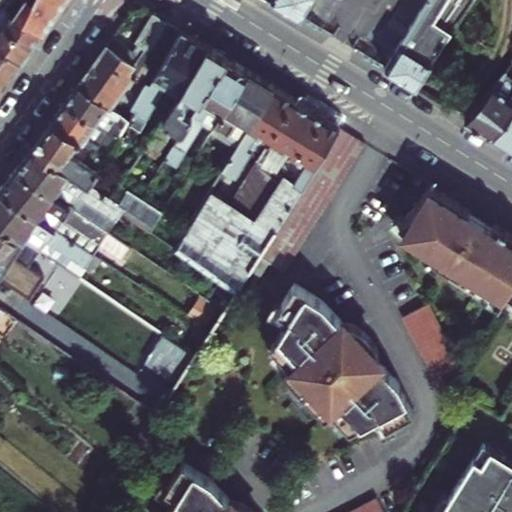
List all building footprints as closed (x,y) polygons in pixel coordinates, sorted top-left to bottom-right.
[(3,6),(9,10),(20,17),(24,17),(42,30),(63,0),(21,0),(15,8),(11,5),(6,2),(3,6)] [(270,0),(298,17),(309,0),(270,0)] [(426,0),(422,6),(443,19),(429,41),(440,48),(471,0),(426,0)] [(0,20),(0,21),(31,46),(42,30),(24,17),(20,17),(9,10),(3,6),(1,9),(0,8),(0,20)] [(414,86),(440,48),(429,41),(443,19),(422,6),(383,68),(414,86)] [(132,106),(144,79),(128,68),(142,47),(145,49),(165,20),(152,12),(133,40),(135,42),(130,48),(112,35),(76,84),(110,108),(125,87),(133,92),(128,103),(132,106)] [(0,42),(20,60),(31,46),(0,21),(0,20),(0,42)] [(148,82),(179,29),(165,20),(145,49),(142,47),(128,68),(144,79),(148,82)] [(148,82),(144,79),(132,106),(135,108),(129,120),(127,123),(149,137),(206,45),(179,29),(148,82)] [(20,60),(0,42),(0,76),(5,81),(20,60)] [(169,124),(180,130),(225,57),(206,45),(149,137),(141,151),(152,157),(169,131),(169,124)] [(213,124),(246,70),(225,57),(180,130),(162,159),(173,166),(200,124),(209,129),(210,128),(213,124)] [(511,106),(511,61),(510,60),(465,117),(492,133),(511,106)] [(238,139),(271,86),(246,70),(213,124),(238,139)] [(129,120),(110,108),(76,84),(64,102),(117,140),(127,123),(129,120)] [(257,155),(292,98),(271,86),(238,139),(235,144),(218,171),(224,174),(226,170),(234,174),(249,150),(257,155)] [(337,125),(292,98),(257,155),(249,168),(253,170),(254,169),(258,164),(259,165),(260,163),(281,177),(277,183),(256,216),(229,200),(193,259),(234,288),(248,267),(337,125)] [(106,158),(117,140),(64,102),(50,121),(91,148),(106,158)] [(511,106),(492,133),(511,145),(511,106)] [(83,160),(91,148),(50,121),(30,147),(88,185),(98,170),(83,160)] [(213,124),(210,128),(235,144),(238,139),(213,124)] [(282,271),(363,142),(337,125),(248,267),(259,274),(267,262),(282,271)] [(88,185),(30,147),(14,168),(69,205),(77,195),(114,220),(118,216),(130,224),(136,216),(88,185)] [(258,164),(254,169),(277,183),(281,177),(260,163),(259,165),(258,164)] [(69,205),(14,168),(0,186),(0,190),(54,226),(61,217),(99,243),(120,257),(128,244),(107,230),(69,205)] [(425,195),(456,205),(493,228),(496,224),(432,185),(425,195)] [(193,259),(229,200),(208,188),(173,246),(193,259)] [(54,226),(0,190),(0,223),(22,238),(38,249),(45,239),(84,264),(92,252),(54,226)] [(77,195),(69,205),(107,230),(114,220),(77,195)] [(456,205),(425,195),(416,211),(400,225),(438,264),(476,287),(479,283),(504,298),(511,285),(511,234),(496,224),(493,228),(456,205)] [(150,225),(159,210),(146,201),(137,216),(150,225)] [(61,217),(54,226),(92,252),(99,243),(61,217)] [(0,223),(0,280),(23,297),(38,275),(10,256),(22,238),(0,223)] [(45,239),(38,249),(50,257),(62,265),(72,271),(77,275),(84,264),(45,239)] [(92,252),(84,264),(93,270),(101,258),(92,252)] [(38,275),(23,297),(27,299),(42,278),(38,275)] [(177,376),(192,352),(84,280),(68,303),(177,376)] [(398,380),(380,360),(375,354),(380,349),(353,319),(347,324),(343,319),(324,299),(295,281),(279,308),(290,315),(272,343),(289,362),(283,368),(325,415),(332,408),(348,427),(379,412),(385,424),(413,410),(398,380)] [(479,283),(476,287),(475,290),(501,306),(501,302),(503,299),(504,298),(479,283)] [(511,285),(504,298),(503,299),(511,304),(511,285)] [(405,317),(436,378),(463,365),(431,304),(405,317)] [(144,386),(135,400),(153,412),(162,398),(144,386)] [(511,511),(511,459),(482,441),(438,511),(511,511)] [(249,511),(239,501),(233,506),(228,501),(210,482),(181,463),(163,491),(175,498),(166,511),(249,511)] [(381,511),(374,498),(346,511),(381,511)]
